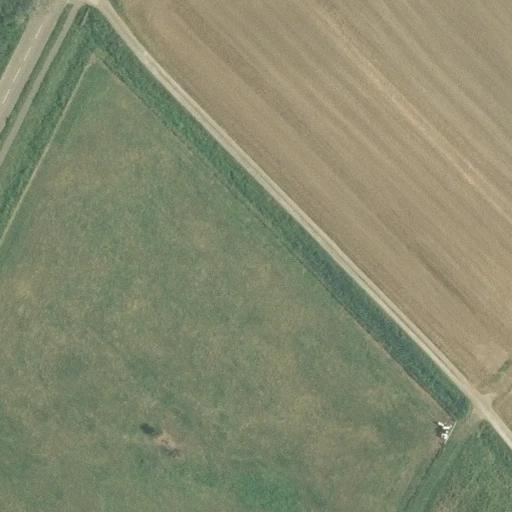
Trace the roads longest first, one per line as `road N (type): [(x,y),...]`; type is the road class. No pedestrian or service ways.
road 1 (track): [(511,441),(94,0)]
road 2 (track): [(438,511),(511,403)]
road 3 (tertiary): [(0,109),(54,0)]
